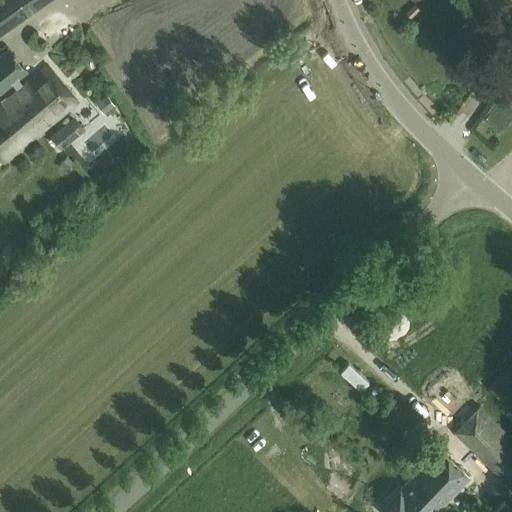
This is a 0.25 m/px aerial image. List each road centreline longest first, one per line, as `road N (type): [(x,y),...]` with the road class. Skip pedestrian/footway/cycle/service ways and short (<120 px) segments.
road 1 (unclassified): [(113,511),(469,178)]
road 2 (tertiary): [(469,178),(390,98),(332,0)]
